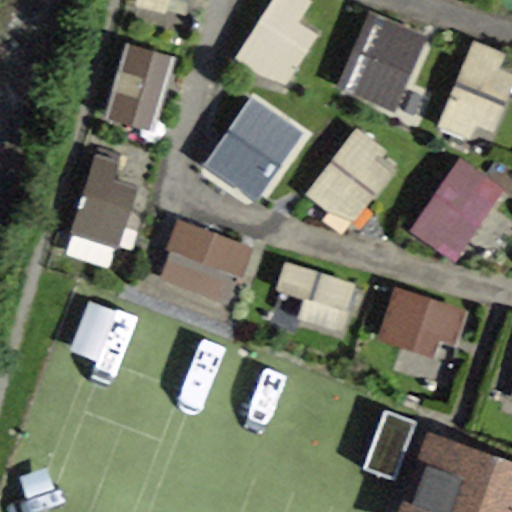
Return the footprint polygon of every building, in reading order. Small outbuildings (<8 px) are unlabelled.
[(137,0),(135,8),(186,21),(191,0),(137,0)] [(299,22),(310,0),(273,0),(239,62),(289,89),(320,34),(299,22)] [(379,14),(345,94),(398,116),(432,37),(379,14)] [(128,43),(107,123),(156,136),(177,56),(128,43)] [(445,132),(499,146),(511,97),(511,55),(468,44),(445,132)] [(217,170),(256,187),(287,117),(248,100),(217,170)] [(357,129),(309,197),(356,230),(404,162),(357,129)] [(455,158),(414,237),(464,263),(506,184),(455,158)] [(123,249),(145,181),(96,165),(74,233),(123,249)] [(234,307),(254,247),(182,222),(161,282),(234,307)] [(286,266),(281,293),(308,298),(302,327),(347,337),(358,281),(286,266)] [(453,357),(468,309),(395,288),(381,336),(453,357)] [(511,511),(511,477),(433,449),(410,511),(511,511)]
